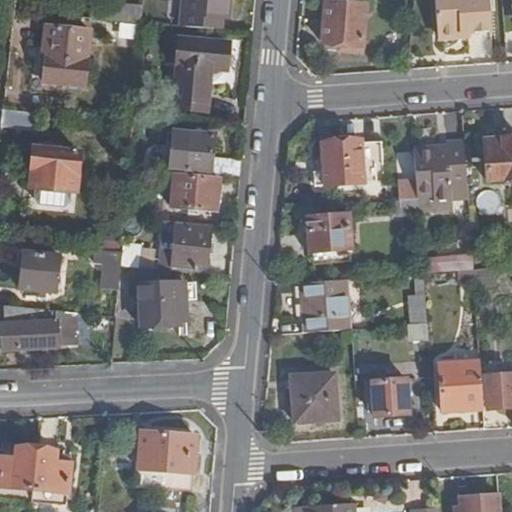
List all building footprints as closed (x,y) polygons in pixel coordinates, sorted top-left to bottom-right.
[(229,0),(187,0),(185,28),(222,31),(223,19),(228,19),(229,0)] [(445,41),(456,40),(462,34),(469,33),(491,32),(489,0),(435,0),(438,36),(445,41)] [(93,4),(92,20),(143,26),(144,9),(93,4)] [(365,55),(368,7),(328,4),(325,44),(348,47),(348,53),(365,55)] [(85,88),(90,31),(48,27),(46,51),(37,50),(33,90),(55,92),(56,85),(85,88)] [(226,71),(228,45),(182,41),(175,110),(207,113),(212,70),(226,71)] [(36,115),(5,112),(3,131),(34,133),(36,115)] [(172,173),(211,177),(215,139),(176,135),(172,173)] [(511,140),(486,142),(488,183),(511,181),(511,140)] [(317,188),(376,185),(374,167),(387,166),(385,141),(324,145),(326,173),(316,174),(317,188)] [(448,151),(414,154),(418,199),(433,198),(434,205),(453,203),(452,192),(468,192),(465,144),(449,145),(448,151)] [(77,194),(80,159),(34,156),(32,172),(36,172),(34,190),(77,194)] [(217,216),(221,184),(175,179),(173,211),(217,216)] [(452,192),(453,203),(469,202),(468,192),(452,192)] [(418,202),(397,204),(397,217),(419,216),(418,202)] [(352,252),(350,218),(308,221),(310,254),(352,252)] [(208,259),(213,227),(175,223),(170,272),(174,273),(207,276),(208,259)] [(121,293),(124,255),(98,253),(97,263),(105,264),(102,291),(121,293)] [(56,295),(60,256),(26,254),(22,292),(56,295)] [(472,255),(424,256),(424,273),(473,272),(472,255)] [(175,286),(174,273),(170,272),(142,269),(143,289),(141,290),(144,330),(183,328),(182,322),(190,321),(188,300),(187,286),(175,286)] [(473,273),(457,274),(458,283),(474,283),(473,273)] [(349,282),(298,286),(300,323),(308,322),(308,335),(352,331),(349,282)] [(198,285),(187,286),(188,300),(199,299),(198,285)] [(410,306),(412,327),(427,326),(425,305),(410,306)] [(85,344),(84,316),(8,308),(8,325),(5,325),(6,350),(62,347),(62,344),(85,344)] [(308,322),(300,323),(300,335),(308,335),(308,322)] [(413,341),(427,340),(427,326),(412,327),(413,341)] [(442,412),(482,411),(479,363),(439,365),(442,412)] [(511,367),(485,369),(486,399),(499,398),(500,409),(511,408),(511,367)] [(339,421),(336,376),(293,378),(296,424),(339,421)] [(411,415),(408,379),(367,382),(368,399),(375,399),(377,418),(411,415)] [(487,410),(500,409),(499,398),(486,399),(487,410)] [(192,473),(196,438),(164,436),(141,434),(140,469),(192,473)] [(0,496),(33,499),(37,450),(18,448),(16,460),(2,457),(0,480),(0,496)] [(57,452),(37,450),(33,499),(33,500),(66,502),(69,462),(57,461),(57,452)] [(497,511),(497,495),(458,497),(459,508),(454,509),(454,511),(497,511)]
